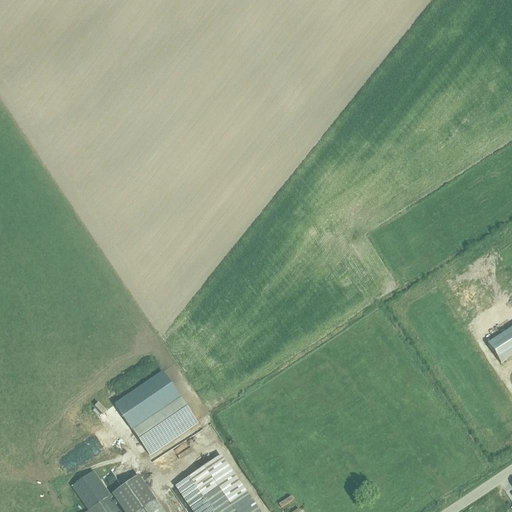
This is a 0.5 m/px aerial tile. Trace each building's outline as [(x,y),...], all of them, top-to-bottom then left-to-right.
[(511,328),(487,344),(501,365),(511,357),(511,328)] [(180,399),(132,431),(150,458),(198,425),(180,399)] [(84,449),(73,455),(79,465),(90,458),(84,449)] [(259,511),(221,456),(175,487),(191,511),(259,511)] [(89,511),(109,497),(110,496),(109,494),(93,472),(71,488),(86,509),(89,511)] [(119,511),(109,497),(89,511),(88,511),(163,511),(139,477),(119,490),(111,496),(122,511),(119,511)] [(274,504),(277,508),(289,502),(287,497),(274,504)]
